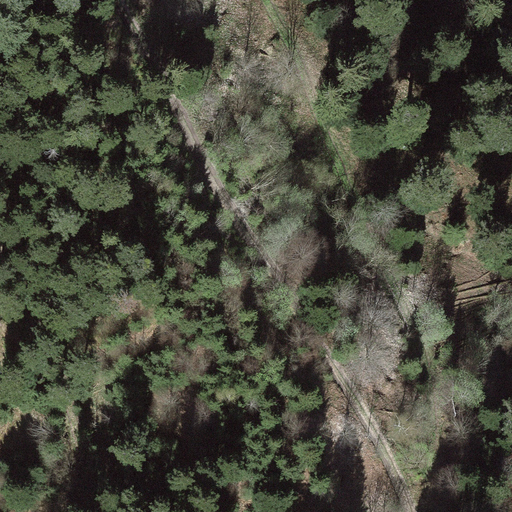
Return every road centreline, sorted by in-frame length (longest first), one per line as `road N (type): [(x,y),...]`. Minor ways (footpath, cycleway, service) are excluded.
road 1 (track): [(408,511),(373,430),(236,221),(118,0)]
road 2 (track): [(424,511),(434,407),(424,355),(269,0)]
